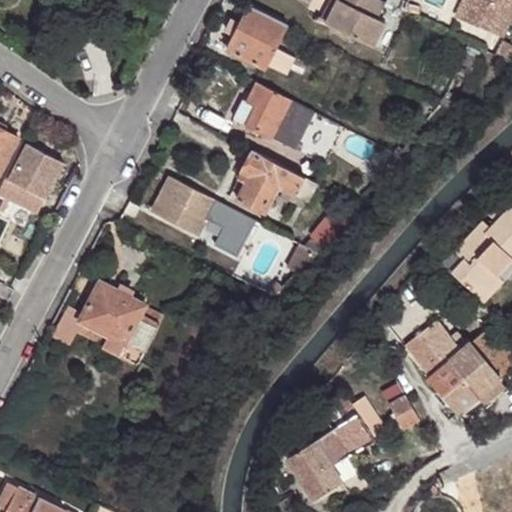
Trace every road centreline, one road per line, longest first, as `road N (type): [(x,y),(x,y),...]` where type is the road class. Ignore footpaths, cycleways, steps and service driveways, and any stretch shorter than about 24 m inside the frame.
road 1 (residential): [(0,358),(117,142)]
road 2 (residential): [(117,142),(192,0)]
road 3 (residential): [(0,60),(117,142)]
road 4 (residential): [(394,511),(448,462),(511,435)]
